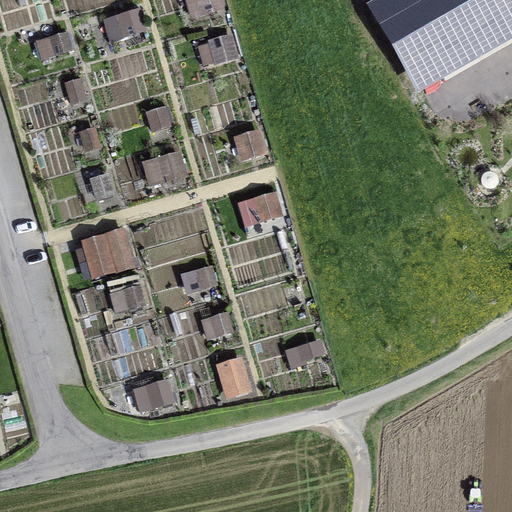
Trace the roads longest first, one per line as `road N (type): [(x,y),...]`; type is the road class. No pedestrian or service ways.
road 1 (unclassified): [(511,312),(344,417),(0,482)]
road 2 (track): [(72,468),(0,229)]
